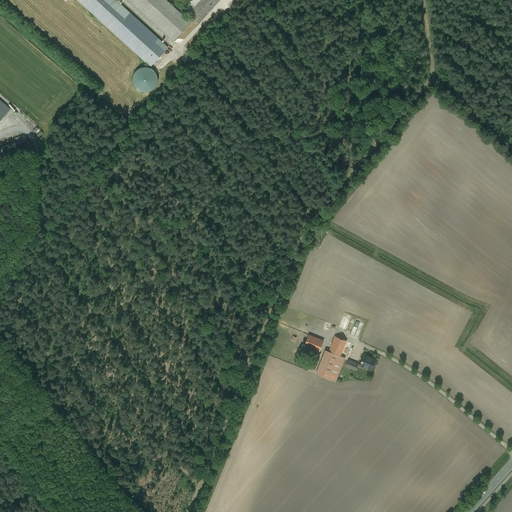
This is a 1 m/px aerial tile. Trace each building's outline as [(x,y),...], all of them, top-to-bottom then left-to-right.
[(169,49),(115,0),(64,0),(67,3),(69,0),(76,0),(151,68),(169,49)] [(165,0),(128,0),(173,41),(190,22),(165,0)] [(222,0),(201,0),(188,15),(199,25),(222,0)] [(157,82),(157,79),(157,77),(156,75),(155,73),(154,71),(152,70),(150,68),(148,68),(145,67),(143,68),(141,68),(138,70),(137,71),(135,73),(134,75),(134,77),(133,80),(134,82),(135,84),(136,86),(137,88),(139,89),(141,90),(143,91),(145,91),(148,91),(150,90),(152,89),(153,88),(155,86),(156,84),(157,82)] [(0,100),(0,119),(9,109),(0,100)] [(33,129),(39,136),(43,132),(37,126),(33,129)] [(0,145),(0,154),(15,150),(13,142),(0,145)] [(324,340),(309,334),(304,345),(319,351),(324,340)] [(346,340),(335,336),(329,351),(325,350),(316,373),(335,381),(344,357),(340,356),(346,340)] [(363,355),(359,364),(372,369),(376,359),(367,355),(366,356),(363,355)] [(358,364),(349,360),(346,366),(355,369),(358,364)]
